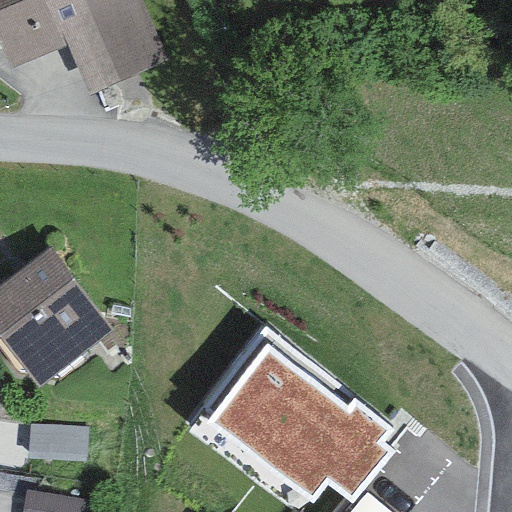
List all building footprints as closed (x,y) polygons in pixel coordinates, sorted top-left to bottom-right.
[(0,0),(0,25),(14,62),(72,40),(90,88),(162,60),(138,0),(0,0)] [(114,327),(54,247),(0,287),(0,326),(41,381),(114,327)] [(347,407),(267,345),(211,416),(312,494),(326,477),(355,500),(393,450),(380,440),(390,426),(354,398),(347,407)] [(40,421),(38,450),(91,453),(93,425),(40,421)] [(29,489),(28,511),(84,511),(84,490),(29,489)]
